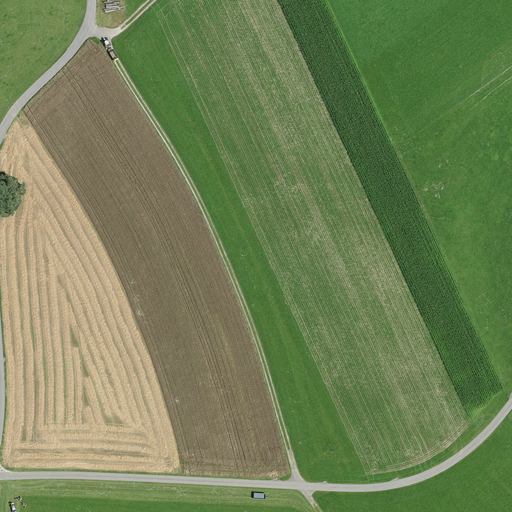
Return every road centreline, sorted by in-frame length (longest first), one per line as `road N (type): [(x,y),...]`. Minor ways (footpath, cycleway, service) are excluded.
road 1 (unclassified): [(0,478),(373,489),(442,469),(511,405)]
road 2 (track): [(103,37),(223,258),(299,488)]
road 3 (track): [(89,28),(18,107),(0,140)]
